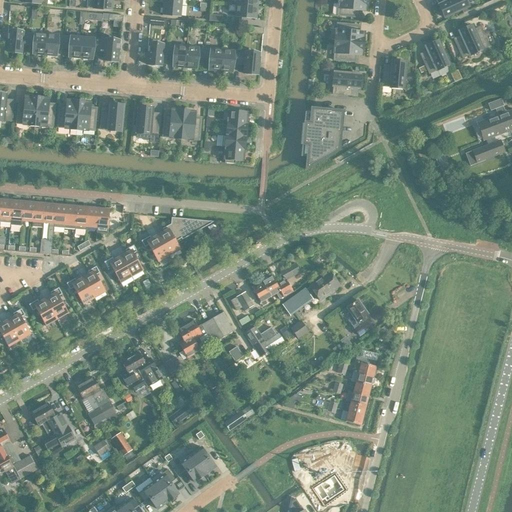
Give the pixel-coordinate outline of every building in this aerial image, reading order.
[(87,0),(87,9),(112,11),(112,0),(87,0)] [(367,0),(338,0),(338,3),(339,3),(338,16),(359,18),(360,11),(365,12),(366,6),(367,6),(367,0)] [(442,3),(439,4),(440,6),(440,7),(444,16),(445,17),(445,18),(462,11),(463,14),(469,11),(468,8),(467,7),(464,0),(443,0),(444,2),(442,3)] [(163,4),(162,16),(180,17),(181,6),(163,4)] [(229,5),(228,12),(235,12),(234,24),(247,25),(247,18),(256,19),(257,7),(236,5),(229,4),(229,5)] [(337,24),(336,36),(335,36),(334,42),(335,42),(363,45),(364,39),(363,39),(363,33),(358,32),(358,26),(337,24)] [(459,31),(460,32),(458,33),(461,38),(454,41),(462,58),(470,55),(471,56),(482,51),(481,50),(489,46),(481,29),(475,32),(472,26),(471,27),(470,26),(459,31)] [(10,35),(7,35),(7,41),(9,41),(8,53),(20,54),(21,45),(27,46),(28,33),(10,31),(10,35)] [(46,35),(28,33),(27,46),(33,46),(33,55),(44,56),(46,35)] [(64,36),(46,35),(44,56),(56,57),(57,49),(63,49),(64,36)] [(82,38),(64,36),(63,49),(69,50),(68,58),(80,59),(82,38)] [(100,40),(82,38),(80,59),(92,60),(93,52),(99,52),(100,40)] [(118,41),(100,40),(99,52),(105,53),(104,62),(116,63),(118,51),(120,51),(120,45),(118,45),(118,41)] [(426,46),(426,48),(425,48),(427,53),(421,56),(425,66),(427,70),(429,74),(437,70),(437,71),(448,66),(448,65),(449,64),(439,42),(437,42),(437,41),(426,46)] [(363,45),(335,42),(334,42),(334,48),(335,48),(334,61),(355,62),(356,56),(361,57),(362,51),(363,51),(363,45)] [(150,48),(147,47),(147,54),(149,54),(148,66),(160,67),(161,58),(167,59),(168,46),(150,44),(150,48)] [(186,47),(168,46),(167,59),(173,59),(173,68),(184,69),(186,47)] [(204,49),(186,47),(184,69),(196,70),(197,61),(203,62),(204,49)] [(222,51),(204,49),(203,62),(209,62),(208,71),(220,72),(222,51)] [(240,52),(222,51),(220,72),(232,73),(233,65),(239,65),(240,52)] [(258,54),(240,52),(239,65),(245,66),(244,74),(257,75),(258,64),(260,64),(261,58),(258,57),(258,54)] [(393,62),(393,63),(391,63),(391,68),(384,67),(382,87),(391,88),(390,89),(403,90),(403,89),(404,89),(406,64),(405,64),(405,63),(393,62)] [(457,71),(451,74),(454,82),(461,79),(457,71)] [(359,88),(361,76),(359,76),(360,75),(335,72),(335,74),(333,74),(332,86),(333,86),(333,95),(352,96),(353,89),(358,90),(358,88),(359,88)] [(11,122),(13,102),(6,102),(6,96),(5,96),(5,95),(0,94),(0,121),(3,122),(3,121),(11,122)] [(34,127),(37,99),(37,98),(31,97),(31,98),(25,98),(24,103),(18,103),(16,124),(28,125),(28,126),(34,127)] [(53,128),(55,106),(48,106),(49,100),(43,99),(43,98),(37,98),(37,99),(34,127),(40,127),(40,126),(53,128)] [(484,141),(486,146),(473,151),(478,163),(504,153),(500,140),(493,143),(491,138),(511,130),(511,110),(506,113),(503,106),(505,106),(502,99),(489,104),(492,111),(496,109),(499,116),(477,124),(483,141),(484,141)] [(76,131),(79,103),(79,102),(73,101),(73,102),(67,102),(66,107),(60,107),(58,128),(70,129),(70,130),(76,131)] [(95,131),(97,110),(90,109),(91,104),(85,103),(85,102),(79,102),(79,103),(76,131),(82,131),(82,130),(95,131)] [(122,132),(124,107),(123,107),(123,106),(111,105),(111,106),(109,105),(109,111),(102,110),(100,130),(108,130),(108,132),(120,133),(120,132),(122,132)] [(138,108),(135,133),(136,133),(136,136),(149,138),(148,141),(157,142),(159,116),(152,115),(153,113),(153,109),(151,109),(151,108),(139,107),(139,108),(138,108)] [(228,123),(228,124),(245,126),(245,125),(246,113),(240,112),(240,109),(230,108),(228,123)] [(337,141),(337,130),(341,130),(342,112),(311,109),(310,124),(304,123),(302,145),(308,146),(306,170),(339,151),(340,141),(337,141)] [(164,116),(162,137),(175,138),(175,140),(181,140),(181,139),(183,112),(183,111),(177,111),(177,112),(171,111),(171,114),(171,117),(164,116)] [(181,139),(181,140),(187,141),(187,140),(199,141),(201,119),(195,119),(195,117),(195,113),(189,113),(189,112),(183,111),(183,112),(181,139)] [(227,123),(226,136),(227,136),(244,137),(245,137),(247,125),(245,125),(245,126),(228,124),(228,123),(227,123)] [(222,135),(221,147),(226,148),(243,149),(243,150),(244,150),(245,137),(244,137),(227,136),(226,136),(222,135)] [(226,148),(225,163),(235,164),(235,161),(242,162),(243,150),(243,149),(226,148)] [(2,198),(0,220),(0,222),(10,224),(10,220),(12,199),(12,200),(8,200),(8,199),(8,201),(2,200),(2,198)] [(10,224),(10,226),(21,227),(21,224),(21,221),(23,200),(23,201),(19,201),(19,200),(18,202),(13,201),(13,199),(12,199),(10,220),(10,224)] [(23,200),(21,221),(32,222),(34,201),(34,202),(30,201),(29,201),(29,203),(23,202),(24,200),(23,200)] [(32,222),(32,227),(42,228),(43,223),(45,202),(44,202),(44,203),(41,202),(40,202),(40,204),(34,203),(34,201),(32,222)] [(41,240),(40,254),(51,255),(52,250),(54,228),(53,228),(56,203),(55,203),(55,204),(51,203),(51,205),(45,204),(45,202),(43,223),(49,224),(48,240),(41,240)] [(56,203),(53,228),(54,228),(64,229),(66,204),(66,205),(62,204),(61,206),(56,205),(56,203)] [(66,204),(64,229),(74,229),(77,205),(77,206),(73,205),(72,205),(72,207),(66,206),(67,204),(66,204)] [(77,205),(74,229),(85,230),(86,230),(86,227),(88,206),(87,206),(87,207),(84,206),(83,206),(83,208),(77,207),(77,205)] [(88,206),(86,227),(96,228),(99,207),(98,207),(98,208),(94,207),(94,209),(88,208),(88,206)] [(96,233),(95,243),(107,236),(107,234),(107,233),(108,229),(110,208),(109,208),(109,209),(105,208),(104,210),(99,209),(99,207),(96,228),(96,233)] [(182,240),(214,222),(171,218),(171,225),(162,229),(164,233),(157,236),(169,257),(180,250),(176,242),(181,239),(182,240)] [(169,257),(157,236),(151,240),(149,237),(141,242),(144,248),(148,246),(158,263),(169,257)] [(143,271),(136,260),(133,254),(137,252),(133,246),(125,251),(127,254),(120,257),(132,278),(143,271)] [(132,278),(120,257),(114,261),(112,258),(103,263),(107,269),(111,267),(120,284),(132,278)] [(294,264),(280,272),(284,279),(298,271),(294,264)] [(105,292),(99,281),(96,275),(99,273),(96,267),(87,272),(89,275),(83,279),(94,299),(105,292)] [(329,273),(310,287),(310,288),(314,292),(320,301),(327,296),(327,295),(339,286),(329,273)] [(272,277),(262,283),(270,297),(276,294),(278,298),(291,290),(284,279),(276,284),(272,277)] [(94,299),(83,279),(76,282),(75,279),(66,284),(70,290),(73,288),(83,305),(94,299)] [(270,297),(262,283),(252,288),(262,307),(267,304),(264,300),(270,297)] [(305,288),(282,305),(289,315),(312,299),(310,295),(314,292),(310,288),(310,287),(306,290),(305,288)] [(68,314),(61,302),(58,297),(62,295),(58,288),(50,293),(52,296),(45,300),(57,320),(68,314)] [(253,306),(245,292),(236,297),(244,311),(253,306)] [(57,320),(45,300),(39,303),(37,300),(29,305),(32,311),(36,309),(46,326),(57,320)] [(357,301),(346,309),(353,318),(349,321),(354,330),(359,336),(373,326),(366,316),(368,315),(357,301)] [(31,335),(24,323),(21,318),(25,316),(21,309),(13,314),(14,317),(8,321),(19,341),(31,335)] [(233,332),(222,313),(202,325),(212,344),(233,332)] [(242,326),(250,321),(246,315),(238,320),(242,326)] [(19,341),(8,321),(1,325),(0,321),(0,333),(8,347),(19,341)] [(194,321),(185,326),(198,347),(202,344),(199,339),(207,334),(202,325),(197,327),(194,321)] [(308,332),(301,322),(291,329),(298,339),(308,332)] [(202,355),(198,347),(185,326),(177,331),(183,341),(178,344),(187,359),(193,355),(195,359),(202,355)] [(255,328),(245,334),(254,348),(259,345),(265,354),(283,342),(278,334),(277,335),(271,327),(260,335),(255,328)] [(139,353),(130,358),(146,386),(147,388),(163,379),(151,357),(143,361),(139,353)] [(373,377),(376,367),(374,367),(375,362),(356,357),(353,372),(373,377)] [(146,386),(130,358),(121,362),(126,371),(120,375),(126,388),(131,385),(135,392),(146,386)] [(179,369),(173,358),(162,364),(168,375),(179,369)] [(345,375),(347,366),(340,363),(337,373),(345,375)] [(371,387),(373,377),(353,372),(350,382),(355,383),(371,387)] [(93,378),(84,383),(105,419),(116,413),(103,390),(100,391),(93,378)] [(84,383),(76,388),(83,401),(86,399),(93,411),(88,414),(94,425),(105,419),(84,383)] [(340,395),(342,385),(335,383),(332,393),(340,395)] [(368,397),(371,387),(355,383),(353,393),(368,397)] [(73,396),(67,385),(60,389),(66,400),(73,396)] [(366,406),(368,397),(353,393),(348,391),(345,401),(350,402),(366,406)] [(335,414),(337,404),(330,402),(327,412),(335,414)] [(363,416),(366,406),(350,402),(348,412),(363,416)] [(48,404),(39,409),(59,444),(61,447),(75,439),(60,414),(55,417),(48,404)] [(39,409),(30,414),(38,427),(41,425),(48,437),(42,441),(48,450),(59,444),(39,409)] [(361,426),(363,416),(348,412),(345,422),(361,426)] [(161,432),(167,428),(164,424),(158,428),(161,432)] [(37,469),(30,456),(21,461),(3,429),(0,430),(0,445),(19,480),(37,469)] [(200,432),(196,435),(199,440),(204,437),(200,432)] [(120,433),(110,439),(122,457),(123,456),(127,461),(134,456),(131,451),(132,450),(120,433)] [(93,447),(99,457),(109,451),(103,441),(104,440),(102,437),(92,443),(94,446),(93,447)] [(19,480),(0,445),(0,473),(5,471),(12,484),(19,480)] [(37,456),(42,466),(46,464),(40,455),(43,454),(38,446),(33,449),(37,456)] [(78,462),(84,457),(84,456),(87,454),(81,446),(73,452),(75,455),(73,456),(78,462)] [(189,454),(190,456),(205,475),(215,468),(199,446),(189,454)] [(61,447),(49,454),(53,460),(64,453),(61,447)] [(169,455),(164,458),(168,463),(172,459),(169,455)] [(205,475),(190,456),(176,466),(181,473),(186,470),(195,483),(196,482),(205,476),(205,475)] [(161,471),(151,478),(154,482),(168,502),(177,496),(176,496),(178,495),(170,484),(175,480),(168,470),(162,473),(161,471)] [(46,474),(40,478),(42,483),(39,485),(43,491),(48,487),(46,485),(51,481),(46,474)] [(318,478),(304,488),(313,501),(319,497),(322,500),(327,497),(334,492),(341,487),(333,475),(322,484),(318,478)] [(132,482),(127,485),(130,490),(135,486),(132,482)] [(168,502),(154,482),(138,494),(144,502),(149,498),(157,509),(168,502)] [(130,490),(127,485),(122,489),(125,493),(130,490)] [(125,500),(115,508),(117,511),(141,511),(132,498),(126,502),(125,500)] [(291,502),(288,511),(305,511),(304,510),(303,511),(295,499),(291,502)]
